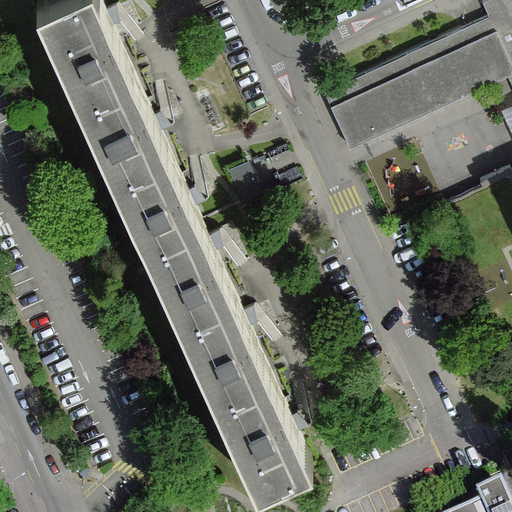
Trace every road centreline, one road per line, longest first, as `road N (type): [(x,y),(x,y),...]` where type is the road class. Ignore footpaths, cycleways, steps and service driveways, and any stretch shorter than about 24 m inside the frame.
road 1 (residential): [(279,50),(452,437)]
road 2 (residential): [(52,511),(0,392)]
road 3 (residential): [(279,50),(394,0)]
